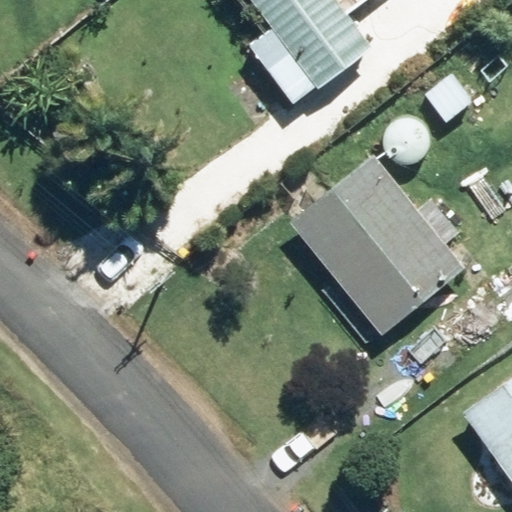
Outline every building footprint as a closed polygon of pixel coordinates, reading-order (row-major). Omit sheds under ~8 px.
[(376,45),(341,0),(256,0),(277,27),(251,45),(295,101),(319,82),(322,87),(376,45)] [(428,92),(448,121),(473,102),(454,74),(428,92)] [(401,169),(437,136),(406,103),(370,136),(401,169)] [(290,219),(385,336),(468,268),(447,242),(462,231),(434,196),(420,208),(373,152),(290,219)] [(511,376),(465,411),(511,474),(511,376)]
